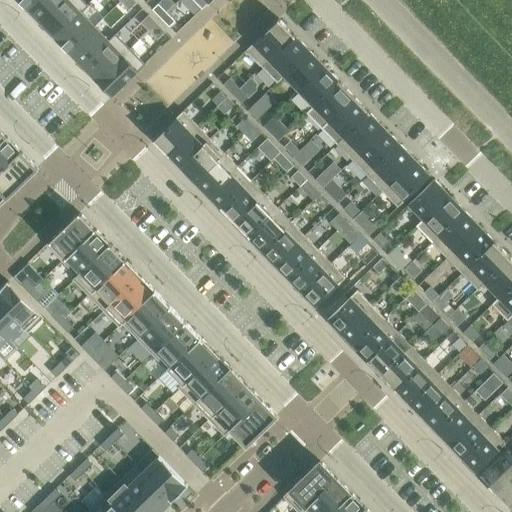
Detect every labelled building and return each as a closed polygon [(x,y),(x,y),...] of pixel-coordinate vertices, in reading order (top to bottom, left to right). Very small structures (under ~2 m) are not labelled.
[(34,0),(26,8),(40,23),(63,0),(34,0)] [(63,0),(40,23),(55,37),(81,11),(82,12),(89,5),(88,5),(83,0),(63,0)] [(134,0),(122,0),(121,1),(129,10),(137,2),(134,0)] [(159,4),(153,9),(161,18),(167,12),(159,4)] [(81,11),(55,37),(69,52),(95,26),(82,12),(81,11)] [(167,12),(161,18),(169,27),(175,21),(167,12)] [(149,15),(141,22),(149,31),(157,23),(149,15)] [(279,18),(246,50),(262,66),(295,35),(279,18)] [(157,23),(149,31),(158,39),(166,32),(157,23)] [(95,26),(69,52),(83,66),(110,41),(109,40),(95,26)] [(110,41),(83,66),(97,81),(131,49),(116,34),(116,33),(109,40),(110,41)] [(295,35),(262,66),(278,82),(285,76),(284,75),(310,50),(295,35)] [(131,49),(97,81),(112,97),(139,71),(146,64),(131,49)] [(325,66),(310,50),(284,75),(299,91),(325,66)] [(325,66),(299,91),(314,106),(340,81),(325,66)] [(230,78),(223,84),(233,94),(240,88),(230,78)] [(314,106),(307,113),(322,128),(329,122),(355,97),(340,81),(314,106)] [(240,88),(233,94),(242,103),(248,97),(240,88)] [(220,91),(211,99),(218,106),(227,97),(220,91)] [(227,97),(218,106),(225,113),(234,104),(227,97)] [(336,143),(337,144),(370,112),(355,97),(329,122),(343,136),(336,143)] [(257,101),(248,110),(257,118),(265,110),(257,101)] [(184,110),(154,139),(168,154),(198,125),(184,110)] [(370,112),(337,144),(352,159),(385,128),(370,112)] [(247,118),(238,126),(245,133),(254,125),(247,118)] [(271,118),(263,125),(278,141),(286,133),(271,118)] [(168,154),(182,168),(211,139),(198,125),(168,154)] [(254,125),(245,133),(252,140),(260,132),(254,125)] [(352,159),(367,175),(400,143),(385,128),(352,159)] [(6,136),(0,141),(0,171),(21,151),(6,136)] [(225,153),(211,139),(182,168),(195,182),(225,153)] [(290,142),(285,147),(293,156),(299,151),(290,142)] [(415,159),(400,143),(367,175),(382,190),(415,159)] [(275,147),(266,155),(271,161),(275,158),(280,152),(275,147)] [(299,151),(293,156),(303,166),(312,157),(302,148),(299,151)] [(21,151),(0,171),(0,189),(7,196),(37,168),(21,151)] [(280,152),(275,158),(288,172),(294,166),(280,152)] [(225,153),(195,182),(208,195),(238,167),(225,153)] [(415,159),(382,190),(398,207),(431,175),(415,159)] [(252,180),(238,167),(208,195),(222,209),(252,180)] [(298,170),(291,177),(301,186),(307,180),(298,170)] [(324,171),(315,179),(323,187),(330,181),(332,179),(324,171)] [(423,219),(424,220),(450,195),(434,179),(408,204),(423,219)] [(252,180),(222,209),(235,223),(265,194),(252,180)] [(307,180),(301,186),(306,192),(313,186),(307,180)] [(330,181),(323,187),(330,195),(337,188),(330,181)] [(278,208),(265,194),(235,223),(248,237),(278,208)] [(320,194),(315,199),(323,208),(329,202),(320,194)] [(416,226),(432,242),(465,210),(450,195),(424,220),(423,219),(416,226)] [(351,201),(344,209),(353,218),(361,211),(351,201)] [(248,237),(262,251),(292,222),(278,208),(248,237)] [(447,258),(480,226),(465,210),(432,242),(447,258)] [(80,212),(47,245),(62,261),(96,229),(80,212)] [(340,214),(332,222),(339,229),(347,221),(340,214)] [(367,219),(360,225),(369,235),(376,228),(367,219)] [(347,221),(339,229),(346,236),(354,228),(347,221)] [(305,235),(292,222),(262,251),(275,264),(305,235)] [(480,226),(447,258),(462,273),(495,242),(480,226)] [(96,229),(62,261),(77,276),(73,279),(74,280),(111,244),(100,233),(96,229)] [(373,238),(372,238),(382,248),(389,241),(379,232),(373,238)] [(305,235),(275,264),(289,278),(318,249),(305,235)] [(361,235),(350,246),(357,253),(368,242),(365,239),(361,235)] [(462,273),(478,290),(485,283),(484,282),(510,257),(495,242),(462,273)] [(111,244),(74,280),(89,295),(126,260),(117,251),(111,244)] [(332,263),(318,249),(289,278),(302,292),(332,263)] [(405,253),(395,262),(396,263),(403,270),(404,269),(413,261),(413,260),(405,253)] [(383,257),(373,266),(379,273),(389,264),(383,257)] [(485,283),(499,298),(511,285),(511,258),(510,257),(484,282),(485,283)] [(126,260),(89,295),(104,311),(141,275),(139,273),(126,260)] [(413,261),(404,269),(414,279),(422,270),(413,261)] [(346,277),(332,263),(302,292),(316,306),(346,277)] [(141,275),(104,311),(119,326),(156,291),(145,280),(141,275)] [(401,276),(391,286),(397,293),(408,283),(401,276)] [(27,279),(21,284),(29,293),(35,287),(27,279)] [(424,280),(418,286),(419,286),(430,297),(436,292),(424,280)] [(8,281),(0,288),(0,301),(29,332),(44,317),(8,281)] [(511,285),(499,298),(492,304),(507,320),(511,315),(511,285)] [(35,287),(29,293),(38,301),(43,296),(35,287)] [(342,333),(372,304),(358,290),(328,319),(342,333)] [(414,290),(406,298),(419,312),(419,311),(427,304),(414,290)] [(156,291),(119,326),(120,327),(123,323),(138,338),(171,306),(159,294),(156,291)] [(445,300),(439,306),(449,317),(455,310),(445,300)] [(0,301),(0,329),(9,338),(22,326),(28,332),(29,332),(0,301)] [(342,333),(355,347),(385,318),(372,304),(342,333)] [(427,304),(419,311),(433,325),(434,324),(441,317),(427,304)] [(171,306),(138,338),(153,354),(186,322),(171,306)] [(455,310),(449,317),(457,325),(466,316),(458,308),(457,308),(455,310)] [(57,310),(51,315),(60,324),(65,318),(57,310)] [(441,317),(434,324),(442,333),(449,326),(441,317)] [(65,318),(60,324),(68,332),(74,327),(65,318)] [(398,332),(385,318),(355,347),(369,361),(398,332)] [(186,322),(153,354),(168,369),(201,337),(186,322)] [(471,325),(463,332),(472,341),(479,334),(471,325)] [(0,329),(0,346),(9,338),(0,329)] [(412,346),(398,332),(369,361),(382,375),(412,346)] [(201,337),(168,369),(182,384),(178,388),(179,388),(216,353),(207,343),(201,337)] [(460,337),(452,344),(460,352),(467,345),(460,337)] [(486,340),(479,348),(490,359),(497,352),(486,340)] [(87,341),(81,346),(90,355),(95,349),(87,341)] [(425,359),(412,346),(382,375),(395,388),(425,359)] [(95,349),(90,355),(98,363),(103,358),(95,349)] [(471,349),(464,356),(473,366),(481,359),(471,349)] [(216,353),(179,388),(194,404),(231,368),(216,353)] [(68,355),(60,363),(65,369),(74,360),(68,355)] [(511,368),(500,357),(494,363),(494,364),(499,368),(509,378),(511,375),(511,368)] [(409,402),(439,373),(425,359),(395,388),(409,402)] [(481,359),(473,366),(481,374),(488,367),(481,359)] [(60,363),(51,371),(57,377),(65,369),(60,363)] [(231,368),(194,404),(209,419),(246,384),(238,376),(231,368)] [(117,372),(111,377),(120,386),(125,380),(117,372)] [(422,416),(452,387),(439,373),(409,402),(422,416)] [(494,373),(485,382),(494,391),(503,382),(494,373)] [(125,380),(120,386),(128,394),(134,389),(125,380)] [(41,381),(32,390),(38,395),(46,387),(41,381)] [(246,384),(209,419),(224,435),(261,399),(246,384)] [(511,391),(507,386),(500,393),(509,402),(511,398),(511,391)] [(465,401),(452,387),(422,416),(435,430),(465,401)] [(32,390),(24,398),(29,404),(38,395),(32,390)] [(261,399),(224,435),(225,435),(232,429),(247,444),(277,415),(261,399)] [(435,430),(449,443),(479,415),(465,401),(435,430)] [(147,402),(141,408),(150,417),(155,411),(147,402)] [(13,408),(4,416),(10,422),(19,414),(13,408)] [(155,411),(150,417),(158,425),(164,419),(155,411)] [(449,443),(462,457),(492,428),(479,415),(449,443)] [(4,416),(0,420),(0,428),(1,430),(10,422),(4,416)] [(170,427),(165,432),(173,441),(179,435),(170,427)] [(115,442),(124,434),(118,428),(109,436),(115,442)] [(506,443),(492,428),(462,457),(476,472),(506,443)] [(115,442),(109,436),(101,445),(106,450),(115,442)] [(192,449),(186,455),(195,463),(200,458),(192,449)] [(511,452),(509,449),(503,454),(511,463),(511,462),(511,452)] [(511,463),(503,454),(498,460),(506,468),(511,463)] [(172,501),(188,485),(160,455),(144,470),(137,464),(172,501)] [(84,472),(92,464),(87,458),(78,466),(84,472)] [(200,458),(195,463),(203,472),(209,466),(200,458)] [(299,511),(336,477),(320,460),(284,496),(299,511)] [(506,468),(498,460),(492,465),(500,473),(502,472),(506,468)] [(511,462),(511,463),(506,468),(502,472),(500,473),(495,479),(489,485),(511,508),(511,462)] [(160,511),(172,501),(137,464),(121,479),(152,511),(160,511)] [(500,473),(492,465),(487,470),(495,479),(500,473)] [(84,472),(78,466),(70,475),(75,480),(84,472)] [(495,479),(487,470),(481,476),(481,475),(480,476),(489,485),(495,479)] [(330,511),(351,492),(336,477),(299,511),(330,511)] [(105,494),(122,511),(152,511),(121,479),(105,494)] [(53,502),(61,494),(56,488),(47,496),(53,502)] [(361,511),(366,508),(351,492),(330,511),(361,511)] [(90,509),(92,511),(122,511),(105,494),(90,509)] [(53,502),(47,496),(39,505),(44,510),(53,502)]
